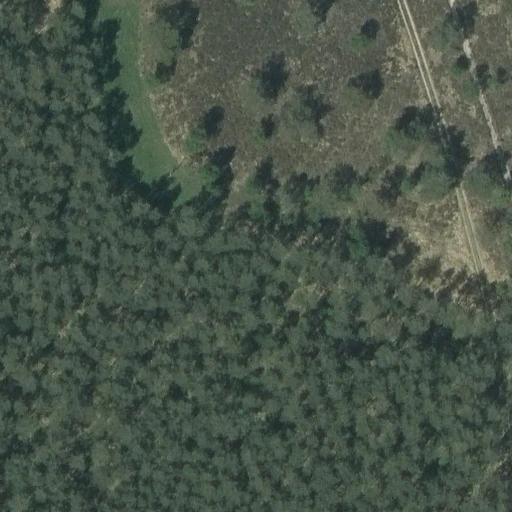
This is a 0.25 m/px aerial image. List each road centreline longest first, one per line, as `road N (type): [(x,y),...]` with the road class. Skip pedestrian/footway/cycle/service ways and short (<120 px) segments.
road 1 (track): [(399,0),(486,310),(505,511)]
road 2 (unknown): [(449,0),(511,194)]
